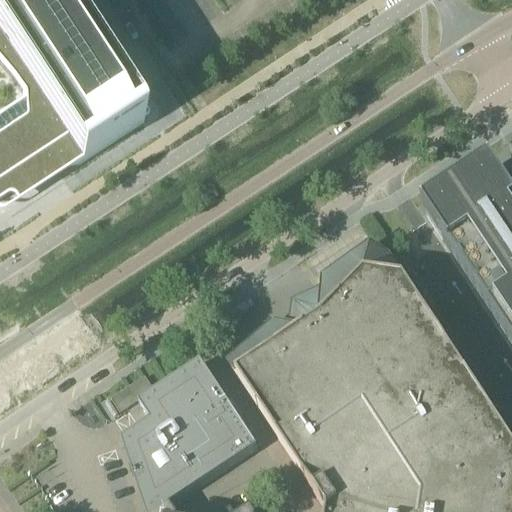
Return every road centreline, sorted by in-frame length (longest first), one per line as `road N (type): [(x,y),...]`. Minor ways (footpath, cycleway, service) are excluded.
road 1 (tertiary): [(0,429),(507,93)]
road 2 (tertiary): [(473,42),(0,354)]
